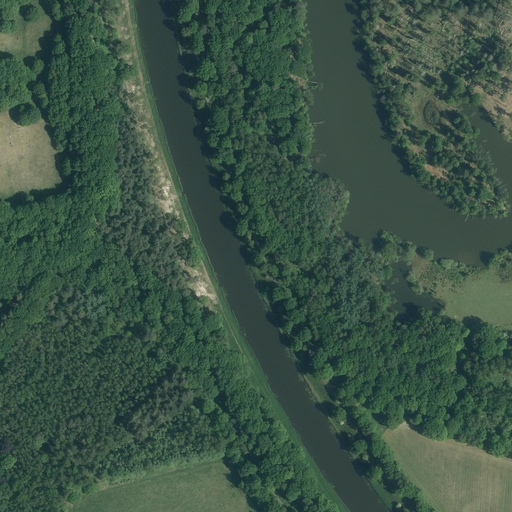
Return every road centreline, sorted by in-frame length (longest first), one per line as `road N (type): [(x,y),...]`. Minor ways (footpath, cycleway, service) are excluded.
road 1 (track): [(83,230),(116,247),(285,511)]
road 2 (track): [(96,223),(102,200),(89,0)]
road 3 (track): [(235,187),(322,374)]
road 4 (track): [(184,0),(235,187)]
road 5 (track): [(322,374),(414,511)]
road 6 (track): [(0,349),(96,223)]
